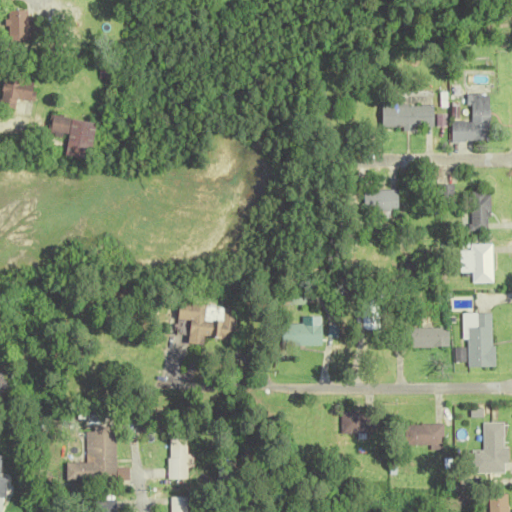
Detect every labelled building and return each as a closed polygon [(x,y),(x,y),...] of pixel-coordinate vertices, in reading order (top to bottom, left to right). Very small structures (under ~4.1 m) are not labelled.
[(8,44),(34,44),(34,12),(8,12),(8,44)] [(17,111),(19,101),(34,104),(39,82),(7,76),(1,108),(17,111)] [(490,97),(470,97),(470,122),(452,122),(452,143),(490,143),(490,97)] [(435,130),(435,106),(385,106),(385,130),(435,130)] [(92,147),(97,125),(54,116),(49,137),(92,147)] [(399,191),(367,191),(367,214),(399,214),(399,191)] [(471,193),(471,233),(490,233),(490,193),(471,193)] [(471,286),(492,286),(492,246),(470,246),(470,254),(462,254),(462,274),(471,274),(471,286)] [(240,310),(181,305),(178,336),(191,338),(191,346),(207,348),(208,339),(238,341),(240,310)] [(492,315),(463,316),(463,350),(454,350),(454,369),(493,369),(492,315)] [(284,348),(324,348),(324,326),(284,326),(284,348)] [(408,350),(449,350),(449,331),(408,331),(408,350)] [(372,435),(372,414),(341,414),(341,435),(372,435)] [(504,425),(482,425),(482,455),(475,455),(475,474),(504,474),(504,425)] [(443,451),(443,426),(409,426),(409,451),(443,451)] [(116,430),(86,429),(86,464),(64,464),(64,483),(116,483),(116,430)] [(168,481),(188,482),(188,469),(193,469),(193,457),(187,457),(187,441),(169,441),(168,481)] [(507,511),(507,497),(489,497),(488,511),(507,511)] [(170,511),(186,511),(187,499),(171,499),(170,511)]
